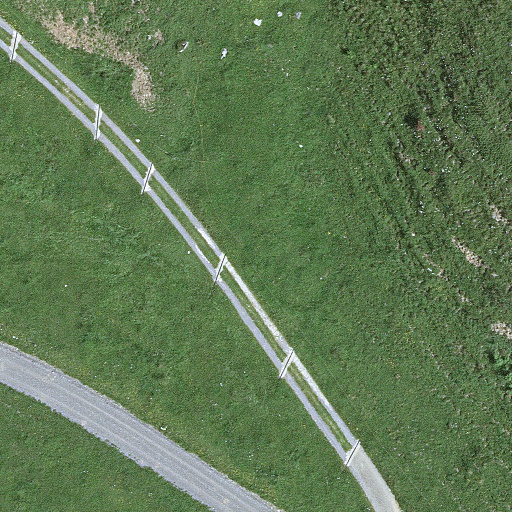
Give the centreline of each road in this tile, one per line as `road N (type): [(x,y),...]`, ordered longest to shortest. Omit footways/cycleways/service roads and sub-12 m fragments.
road 1 (track): [(385,511),(360,461),(168,199),(0,31)]
road 2 (track): [(238,511),(113,424),(0,365)]
